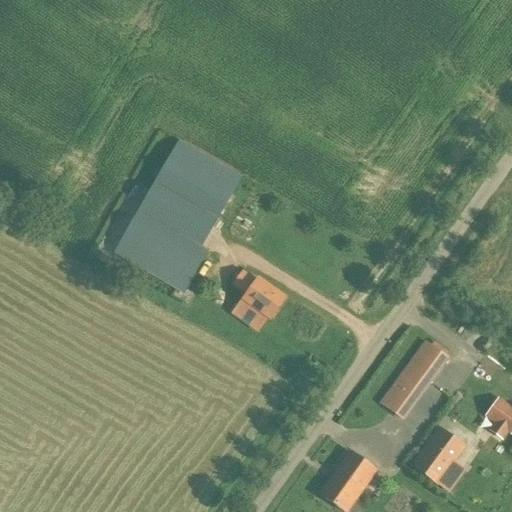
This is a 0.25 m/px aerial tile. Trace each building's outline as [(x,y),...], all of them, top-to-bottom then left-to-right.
[(203,245),(211,232),(218,220),(238,186),(241,179),(178,142),(112,256),(182,297),(208,252),(202,248),(203,245)] [(242,273),(233,286),(246,295),(243,300),(239,305),(240,305),(264,322),(267,319),(269,320),(285,299),(269,288),(258,280),(256,282),(242,273)] [(419,353),(387,398),(405,411),(437,367),(419,353)] [(494,422),(508,432),(510,433),(511,429),(511,409),(499,400),(487,417),(494,422)] [(412,466),(447,492),(463,470),(453,463),(464,448),(439,429),(412,466)] [(349,453),(318,495),(341,511),(348,511),(376,472),(349,453)]
